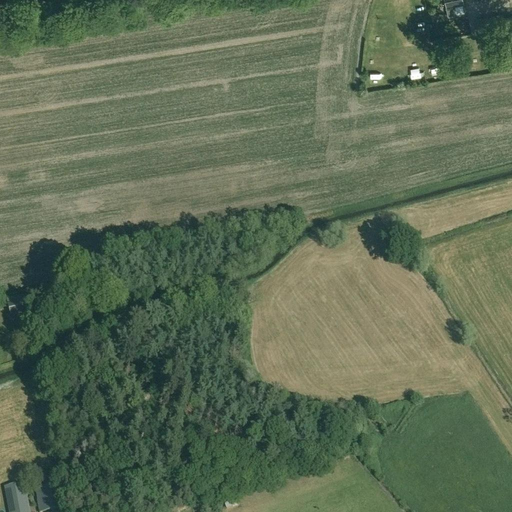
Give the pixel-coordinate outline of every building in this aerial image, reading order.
[(464,4),(463,0),(445,0),(449,17),(457,15),(455,6),(464,4)] [(503,28),(501,16),(477,20),(479,32),(503,28)] [(383,52),(382,42),(371,43),(373,53),(383,52)] [(375,72),(377,62),(371,60),(369,70),(375,72)] [(473,66),(475,74),(485,71),(483,63),(473,66)] [(436,72),(438,83),(448,82),(446,70),(436,72)] [(376,73),(376,85),(386,85),(386,73),(376,73)] [(23,302),(8,305),(11,315),(25,312),(23,302)] [(47,511),(61,510),(57,486),(56,486),(55,481),(57,481),(55,474),(42,477),(45,488),(37,489),(40,511),(47,511)] [(30,511),(25,484),(5,487),(9,511),(30,511)]
